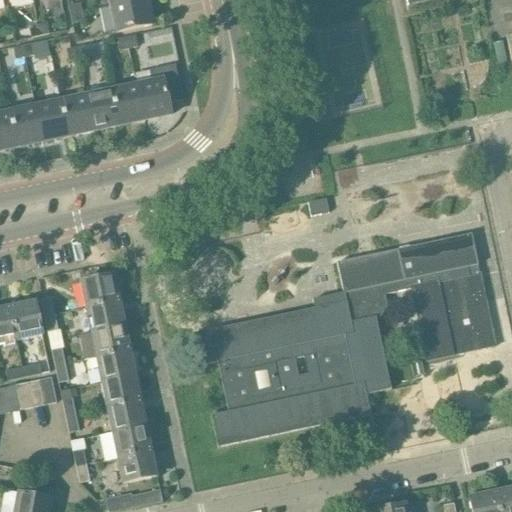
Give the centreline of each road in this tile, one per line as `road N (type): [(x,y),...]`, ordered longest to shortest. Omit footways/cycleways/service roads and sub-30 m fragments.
road 1 (residential): [(0,235),(191,193),(214,180),(229,165),(247,117),(244,71),(232,50)]
road 2 (residential): [(232,50),(220,123),(183,160),(0,203)]
road 3 (residential): [(323,489),(511,448)]
